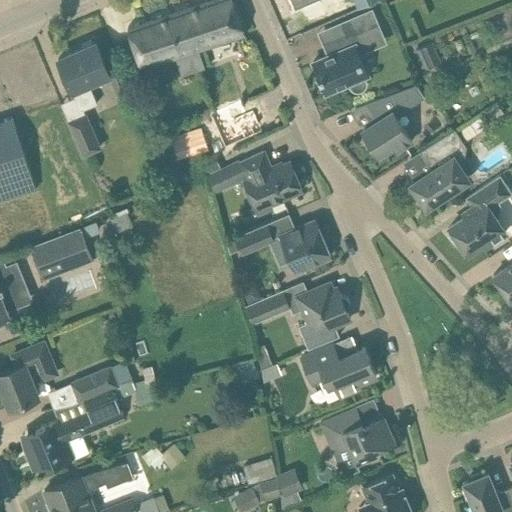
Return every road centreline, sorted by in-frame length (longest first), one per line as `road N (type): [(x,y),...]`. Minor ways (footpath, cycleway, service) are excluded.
road 1 (residential): [(343,199),(402,338),(431,452)]
road 2 (residential): [(511,361),(383,217),(343,199)]
road 3 (residential): [(252,0),(343,199)]
